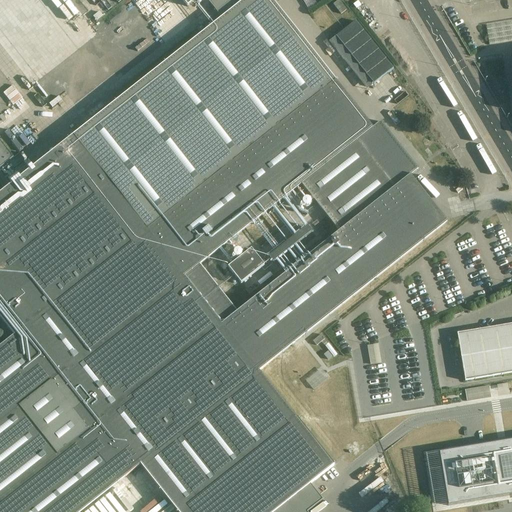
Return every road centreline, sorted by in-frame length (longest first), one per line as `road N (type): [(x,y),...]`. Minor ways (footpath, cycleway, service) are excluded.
road 1 (unknown): [(289,0),(452,210),(486,199)]
road 2 (tertiary): [(511,161),(416,0)]
road 3 (unknown): [(486,199),(491,210),(365,308)]
